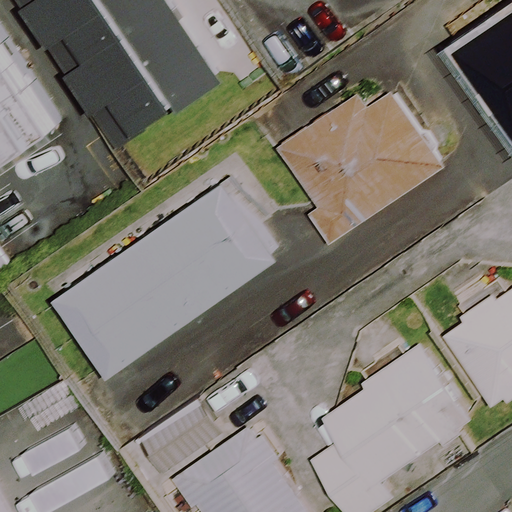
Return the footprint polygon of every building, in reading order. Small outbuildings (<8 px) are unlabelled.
[(229,76),(181,0),(35,0),(62,41),(81,29),(94,49),(69,65),(98,110),(120,96),(143,131),(229,76)] [(511,102),(511,0),(481,0),(454,19),(511,102)] [(0,160),(49,128),(0,53),(0,160)] [(361,85),(263,154),(321,235),(419,166),(361,85)] [(205,185),(41,298),(94,374),(258,261),(205,185)] [(511,280),(430,337),(478,405),(511,381),(511,280)] [(301,419),(318,443),(296,458),(333,511),(350,511),(378,493),(369,480),(453,422),(402,349),(301,419)] [(222,430),(199,395),(140,435),(163,469),(222,430)] [(312,511),(249,424),(178,474),(205,511),(312,511)]
